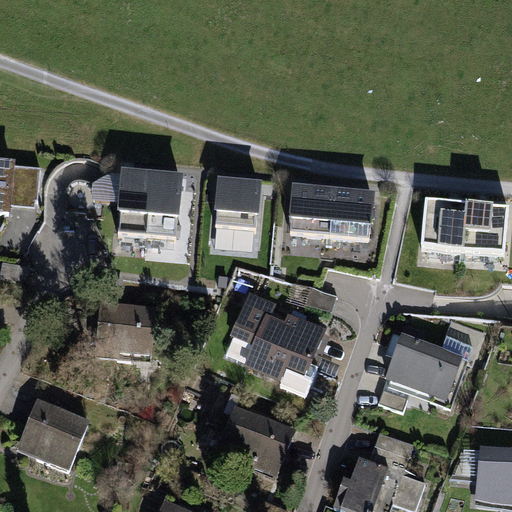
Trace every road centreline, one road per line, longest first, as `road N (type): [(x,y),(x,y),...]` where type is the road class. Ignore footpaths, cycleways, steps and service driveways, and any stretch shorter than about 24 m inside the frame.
road 1 (residential): [(310,165),(0,61)]
road 2 (track): [(511,190),(310,165)]
road 3 (residential): [(71,258),(0,382)]
